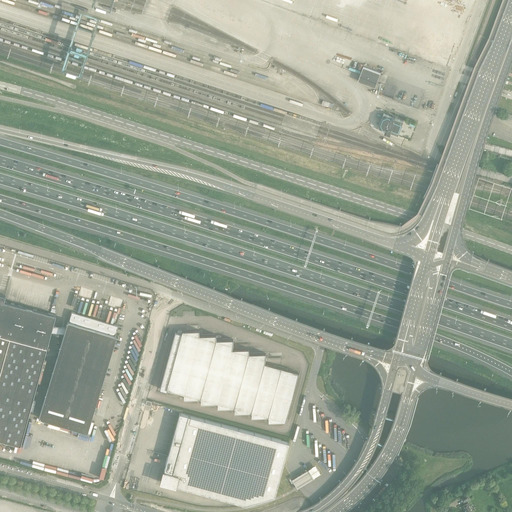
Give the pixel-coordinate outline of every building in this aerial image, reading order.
[(364,67),(359,81),(376,87),(381,73),(364,67)] [(384,114),(381,122),(379,128),(398,135),(404,121),(395,118),(396,117),(393,116),(392,117),(384,114)] [(56,315),(4,301),(0,315),(0,440),(20,446),(51,332),(64,333),(66,327),(53,325),(56,315)] [(115,335),(118,325),(72,311),(69,321),(68,321),(66,327),(64,333),(38,417),(87,432),(115,340),(116,336),(115,335)] [(285,420),(290,401),(292,402),(295,392),(293,391),(298,372),(264,363),(265,358),(265,353),(248,353),(248,348),(232,349),(233,344),(233,339),(216,339),(216,334),(199,335),(199,330),(177,331),(177,332),(175,332),(160,389),(166,390),(167,389),(183,393),(184,398),(200,398),(200,403),(217,402),(217,407),(234,407),(234,412),(251,411),(251,417),(268,416),(268,421),(285,420)] [(289,442),(179,413),(164,471),(163,470),(162,474),(163,475),(161,481),(168,483),(167,484),(175,486),(176,485),(245,504),(274,495),(289,442)] [(320,474),(315,465),(291,479),(297,488),(320,474)] [(467,493),(461,497),(465,502),(466,504),(463,506),(466,511),(473,511),(468,503),(467,503),(466,501),(470,499),(467,493)]
